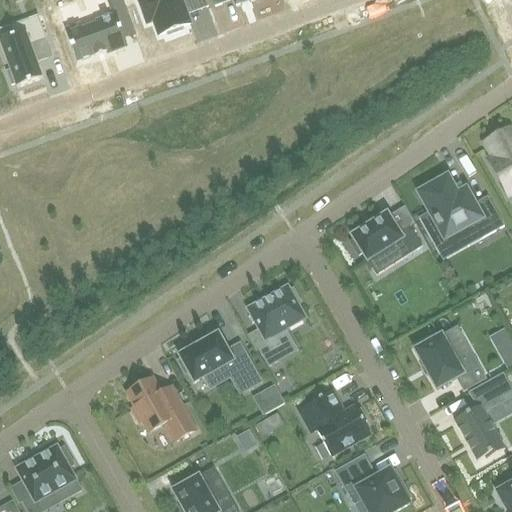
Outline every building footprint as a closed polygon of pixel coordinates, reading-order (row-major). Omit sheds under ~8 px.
[(144,0),(138,2),(147,26),(155,24),(160,37),(166,35),(168,38),(185,32),(183,28),(190,26),(180,0),(144,0)] [(212,0),(216,10),(235,3),(237,9),(260,0),(212,0)] [(80,25),(65,31),(77,64),(95,57),(95,59),(107,55),(107,56),(128,49),(124,39),(136,35),(127,11),(96,22),(97,25),(82,30),(80,25)] [(15,39),(1,44),(11,72),(7,73),(12,87),(16,86),(17,89),(43,80),(30,47),(46,41),(38,18),(11,28),(15,39)] [(508,197),(510,196),(511,194),(511,134),(510,131),(485,145),(494,160),(489,163),(508,197)] [(472,225),(481,241),(504,228),(488,198),(474,206),(466,192),(457,197),(448,180),(420,195),(431,215),(432,214),(437,222),(435,223),(439,230),(441,229),(447,240),(472,225)] [(394,247),(403,261),(423,248),(410,228),(400,234),(388,217),(389,216),(387,215),(386,216),(374,224),(373,224),(365,229),(366,229),(353,237),(351,238),(352,239),(353,239),(354,241),(350,244),(358,258),(363,255),(367,262),(366,262),(367,264),(369,263),(369,262),(394,247)] [(290,292),(288,288),(247,311),(267,346),(259,351),(269,368),(278,363),(272,353),(282,348),(276,336),(304,321),(306,320),(298,306),(301,304),(293,290),(290,292)] [(225,368),(231,379),(240,396),(262,384),(240,345),(228,352),(218,336),(179,357),(181,361),(178,363),(186,376),(189,374),(195,385),(225,368)] [(416,351),(415,352),(416,353),(437,390),(436,390),(437,391),(438,391),(438,390),(457,380),(464,392),(485,380),(473,358),(458,366),(442,338),(443,338),(442,337),(441,338),(433,342),(431,338),(417,346),(419,350),(416,352),(416,351)] [(477,410),(455,423),(478,463),(485,459),(487,462),(505,452),(485,415),(511,399),(511,390),(503,375),(469,395),(477,410)] [(172,389),(161,395),(153,381),(128,395),(135,409),(131,412),(139,425),(143,423),(149,434),(165,425),(175,444),(196,432),(172,389)] [(262,396),(271,413),(285,405),(275,388),(262,396)] [(316,431),(317,432),(331,458),(371,436),(364,424),(368,422),(361,411),(358,413),(356,409),(344,416),(332,394),(309,406),(310,408),(322,428),(316,431)] [(271,433),(264,421),(255,426),(262,438),(271,433)] [(250,432),(237,439),(245,453),(257,446),(250,432)] [(27,511),(41,511),(37,503),(55,493),(61,503),(81,492),(76,482),(69,470),(74,467),(64,449),(59,452),(57,448),(17,471),(31,497),(22,502),(27,511)] [(411,500),(402,484),(398,486),(391,473),(390,472),(376,479),(364,458),(336,474),(354,507),(363,502),(368,511),(398,511),(409,506),(408,502),(411,500)] [(214,505),(199,478),(191,482),(189,478),(174,486),(177,490),(173,492),(181,507),(183,511),(237,511),(229,497),(214,505)] [(511,511),(511,479),(498,487),(500,492),(496,494),(506,511),(511,511)]
